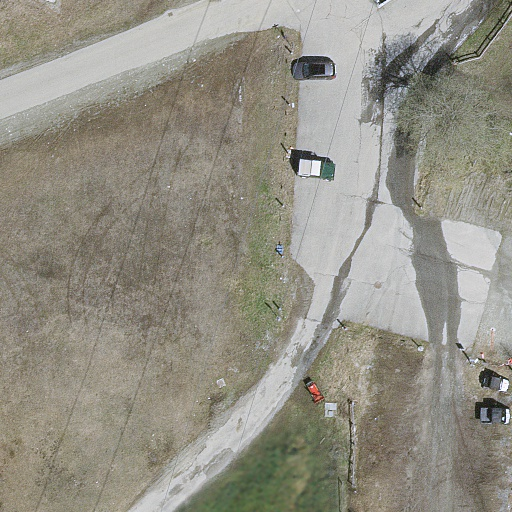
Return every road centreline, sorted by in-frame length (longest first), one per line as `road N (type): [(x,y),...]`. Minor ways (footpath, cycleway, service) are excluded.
road 1 (residential): [(404,0),(348,85),(328,317),(263,425),(160,511)]
road 2 (residential): [(0,95),(202,32),(258,0)]
